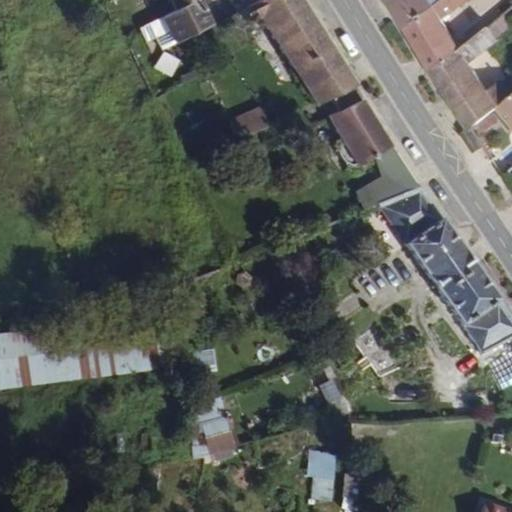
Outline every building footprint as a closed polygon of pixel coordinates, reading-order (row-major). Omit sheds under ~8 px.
[(172,43),(209,25),(197,0),(195,0),(173,11),(161,18),(172,43)] [(195,0),(168,0),(173,11),(195,0)] [(258,0),(240,0),(239,1),(234,3),(237,11),(240,9),(258,0)] [(361,101),(298,0),(258,0),(240,9),(247,22),(259,16),(314,106),(330,99),(337,111),(361,101)] [(434,7),(429,0),(387,0),(405,29),(434,7)] [(462,49),(443,19),(467,0),(443,0),(434,7),(405,29),(433,72),(462,49)] [(172,43),(161,18),(137,30),(142,42),(152,38),(158,50),(172,43)] [(511,97),(500,82),(489,91),(471,64),(498,42),(488,28),(462,49),(433,72),(471,132),(498,109),(511,97)] [(511,97),(498,109),(511,125),(511,97)] [(386,141),(361,101),(337,111),(324,117),(339,141),(336,143),(335,149),(336,156),(340,161),(345,165),(351,167),(355,165),(356,168),(379,154),(386,141)] [(236,141),(267,128),(258,107),(227,120),(236,141)] [(482,153),(470,136),(464,140),(476,157),(482,153)] [(511,337),(511,323),(417,189),(374,206),(477,355),(511,337)] [(0,390),(152,369),(144,315),(0,334),(0,390)] [(500,511),(502,508),(484,502),(480,511),(500,511)]
